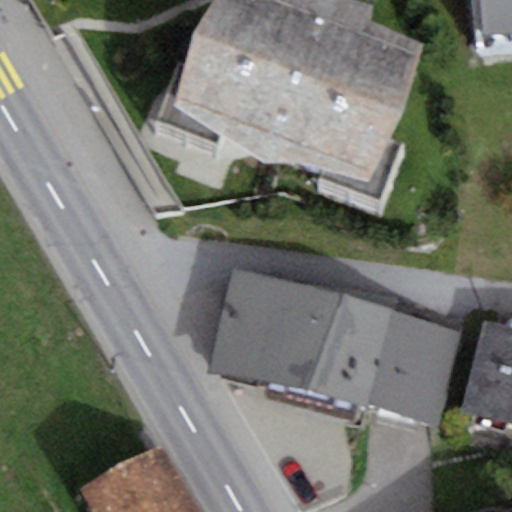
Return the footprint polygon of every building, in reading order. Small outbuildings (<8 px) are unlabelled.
[(511,0),(466,0),(472,69),(511,65),(511,0)] [(202,80),(174,154),(238,178),(265,203),(309,205),(381,231),(409,157),(427,80),(370,59),(374,40),(305,12),(283,26),(240,9),(202,80)] [(395,308),(232,263),(201,375),(362,419),(365,408),(436,427),(462,331),(394,312),(395,308)] [(511,325),(487,319),(463,410),(511,422),(511,325)] [(201,511),(162,442),(82,488),(95,511),(201,511)]
